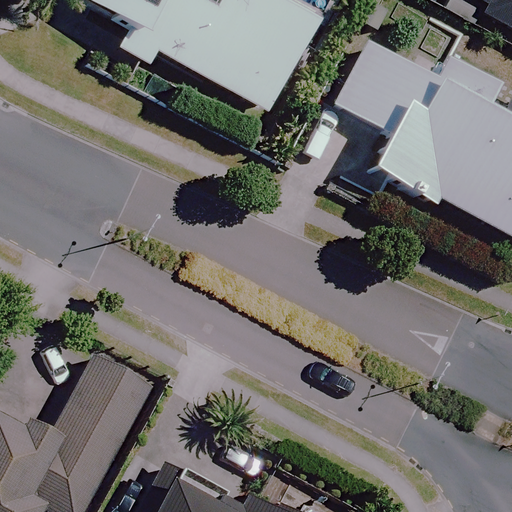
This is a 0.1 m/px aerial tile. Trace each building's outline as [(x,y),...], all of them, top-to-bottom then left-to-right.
[(62,0),(58,8),(103,30),(93,50),(136,71),(142,59),(257,116),(307,15),(276,0),(197,0),(193,9),(175,0),(62,0)] [(511,0),(432,0),(511,43),(511,0)] [(422,70),(364,41),(331,106),(388,135),(379,155),(366,148),(343,195),(375,211),(390,183),(434,205),(437,199),(511,236),(511,123),(486,110),(498,86),(431,52),(422,70)] [(33,447),(0,429),(0,511),(74,511),(136,393),(76,363),(33,447)] [(252,511),(231,511),(150,470),(128,511),(257,511),(253,510),(252,511)]
